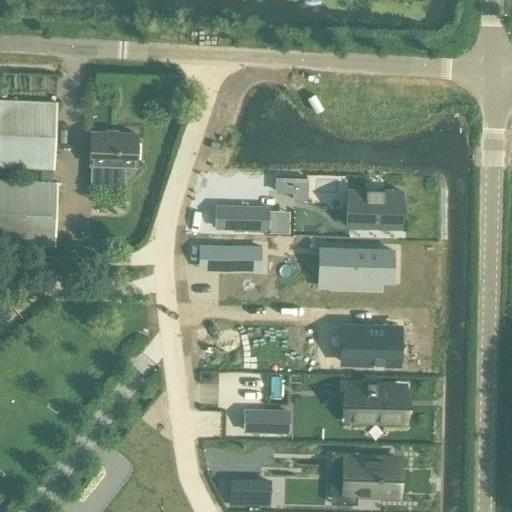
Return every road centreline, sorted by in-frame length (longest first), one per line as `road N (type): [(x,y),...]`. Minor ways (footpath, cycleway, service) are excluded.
road 1 (residential): [(193,511),(160,259),(210,58)]
road 2 (tertiary): [(483,511),(492,73)]
road 3 (unclassified): [(492,73),(210,58)]
road 4 (unclassified): [(210,58),(0,47)]
road 5 (track): [(0,261),(160,259)]
